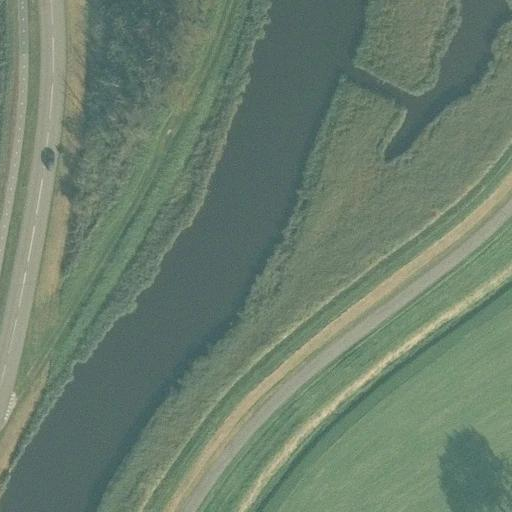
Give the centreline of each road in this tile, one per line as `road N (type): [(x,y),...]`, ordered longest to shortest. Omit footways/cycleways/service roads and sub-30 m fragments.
road 1 (track): [(226,0),(160,152),(17,388),(0,399)]
road 2 (unclassified): [(188,511),(284,394),(511,205)]
road 3 (tertiary): [(49,0),(43,172),(0,383)]
